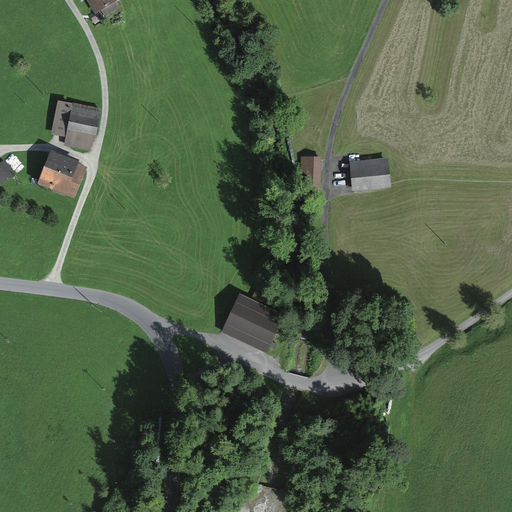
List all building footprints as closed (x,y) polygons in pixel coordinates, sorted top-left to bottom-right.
[(114,0),(87,0),(96,13),(115,2),(114,0)] [(67,136),(72,107),(59,104),(54,134),(67,136)] [(72,107),(67,136),(66,144),(90,148),(91,140),(94,141),(99,111),(72,107)] [(389,156),(354,159),(357,187),(392,183),(389,156)] [(84,169),(53,157),(41,185),(73,197),(84,169)] [(318,191),(319,160),(303,160),(302,190),(318,191)] [(4,164),(0,167),(0,182),(1,184),(13,174),(4,164)] [(280,308),(240,290),(225,323),(265,341),(280,308)]
